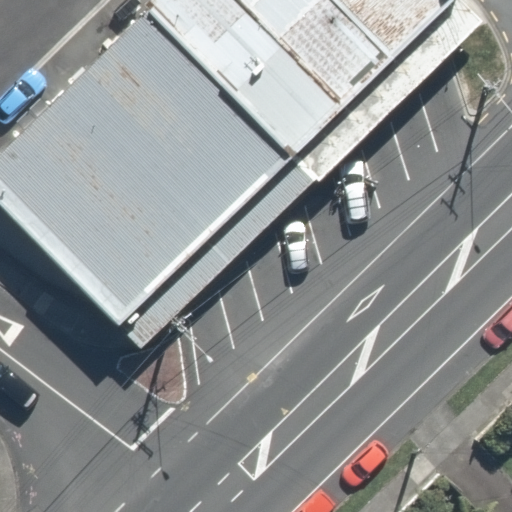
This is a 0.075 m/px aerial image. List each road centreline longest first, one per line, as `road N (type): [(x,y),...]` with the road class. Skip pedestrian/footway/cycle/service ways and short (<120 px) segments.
road 1 (secondary): [(206,511),(511,210)]
road 2 (residential): [(0,347),(133,448),(193,511)]
